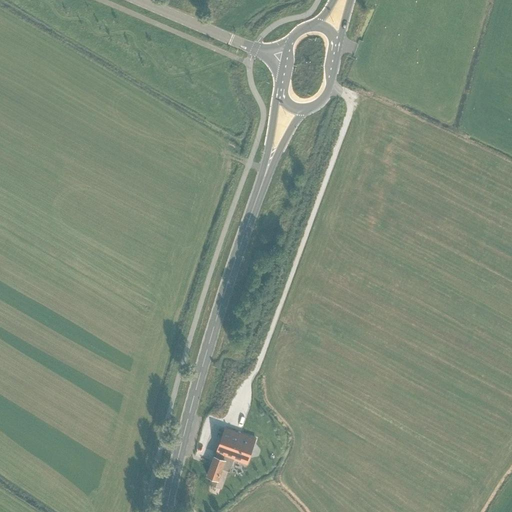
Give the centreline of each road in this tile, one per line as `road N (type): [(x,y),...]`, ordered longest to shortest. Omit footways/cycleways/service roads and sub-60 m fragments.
road 1 (secondary): [(166,511),(203,363),(268,162)]
road 2 (unclassified): [(133,0),(283,59)]
